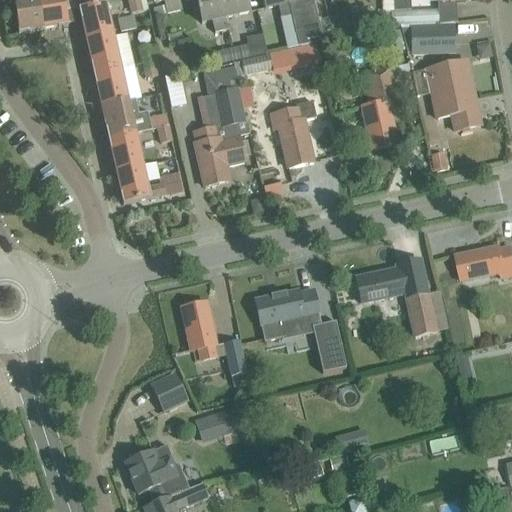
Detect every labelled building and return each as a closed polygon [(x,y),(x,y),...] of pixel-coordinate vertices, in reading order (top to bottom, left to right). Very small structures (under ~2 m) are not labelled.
[(28,0),(13,2),(19,36),(29,34),(29,33),(43,31),(38,0),(28,0)] [(69,27),(68,25),(64,0),(38,0),(43,31),(58,28),(58,29),(69,27)] [(64,0),(68,25),(81,22),(82,22),(87,44),(114,38),(107,5),(80,11),(77,0),(64,0)] [(142,13),(139,0),(129,0),(132,15),(142,13)] [(199,14),(202,25),(213,23),(215,35),(231,31),(228,19),(226,19),(222,0),(196,0),(198,10),(197,10),(198,14),(199,14)] [(222,0),(226,19),(228,19),(250,14),(247,3),(248,3),(247,0),(222,0)] [(262,0),(265,10),(278,7),(281,20),(292,18),(288,0),(262,0)] [(288,0),(292,18),(296,36),(299,50),(315,46),(312,32),(320,31),(312,0),(288,0)] [(438,12),(390,14),(390,16),(381,17),(382,32),(401,28),(439,27),(438,12)] [(374,34),(378,52),(385,51),(386,53),(405,48),(401,28),(382,32),(374,34)] [(402,33),(407,53),(412,53),(412,57),(455,55),(454,29),(411,30),(411,33),(402,33)] [(268,57),(263,37),(246,41),(248,47),(232,51),(235,64),(268,57)] [(114,38),(87,44),(92,66),(91,66),(94,77),(121,70),(114,38)] [(276,76),(322,66),(318,46),(271,57),(276,76)] [(144,65),(154,63),(150,48),(140,50),(144,65)] [(235,64),(232,51),(217,54),(220,67),(235,64)] [(240,82),(274,74),(270,57),(236,65),(237,69),(240,82)] [(154,63),(144,65),(147,81),(157,78),(154,63)] [(427,72),(412,76),(417,98),(431,95),(432,100),(437,122),(452,118),(456,134),(481,128),(480,122),(472,85),(467,63),(429,72),(427,72)] [(394,68),(361,75),(368,108),(362,109),(368,133),(372,152),(397,147),(393,127),(388,106),(401,103),(394,68)] [(224,72),(204,76),(210,100),(199,103),(206,132),(194,134),(197,146),(195,146),(205,189),(230,183),(226,168),(245,164),(240,144),(239,138),(249,136),(235,69),(224,72)] [(121,70),(94,77),(96,87),(97,87),(102,108),(129,102),(121,70)] [(163,85),(168,110),(183,107),(178,82),(163,85)] [(129,102),(102,108),(107,131),(106,131),(108,140),(136,134),(158,129),(168,127),(166,117),(149,121),(148,114),(139,116),(136,101),(129,103),(129,102)] [(298,112),(270,118),(273,134),(279,133),(284,151),(288,171),(314,165),(309,146),(304,124),(317,120),(313,104),(297,108),(298,112)] [(168,127),(158,129),(162,145),(172,143),(168,127)] [(136,134),(108,140),(111,152),(112,152),(117,174),(143,167),(136,134)] [(151,200),(166,197),(164,187),(149,191),(143,167),(117,174),(122,196),(121,196),(123,207),(151,201),(151,200)] [(358,174),(353,181),(361,187),(366,181),(358,174)] [(256,202),(252,209),(253,216),(266,213),(263,200),(256,202)] [(500,252),(500,249),(456,258),(462,283),(499,275),(500,279),(511,276),(511,253),(511,249),(500,252)] [(400,274),(399,271),(356,281),(361,305),(405,295),(403,287),(413,285),(411,272),(400,274)] [(271,299),(255,302),(261,328),(264,344),(282,340),(279,324),(319,315),(314,292),(299,295),(299,293),(286,296),(286,294),(271,297),(271,299)] [(430,294),(405,299),(413,340),(438,335),(430,294)] [(202,363),(218,359),(207,305),(182,310),(191,354),(199,352),(202,363)] [(336,324),(312,329),(323,376),(346,370),(338,333),(336,324)] [(230,376),(247,372),(239,339),(222,343),(230,376)] [(468,357),(456,360),(458,371),(471,368),(468,357)] [(189,404),(175,375),(150,387),(165,416),(189,404)] [(237,409),(196,423),(203,444),(244,430),(237,409)] [(181,477),(178,469),(173,467),(165,449),(153,454),(144,458),(125,465),(139,497),(150,492),(155,505),(188,493),(181,477)] [(347,459),(332,462),(334,472),(349,469),(347,459)] [(358,475),(336,482),(344,506),(366,499),(358,475)] [(204,487),(188,493),(155,505),(144,510),(145,511),(187,511),(209,500),(204,487)]
